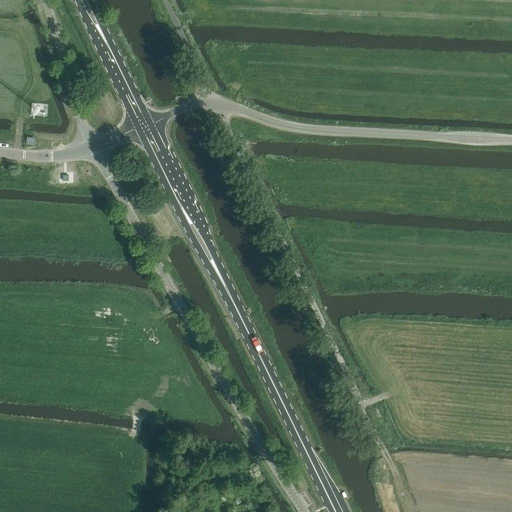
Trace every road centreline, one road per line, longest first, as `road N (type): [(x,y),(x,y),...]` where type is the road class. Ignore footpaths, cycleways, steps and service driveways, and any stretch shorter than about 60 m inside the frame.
road 1 (primary): [(334,511),(148,126)]
road 2 (unclassified): [(305,511),(93,147)]
road 3 (unclassified): [(213,102),(326,314),(386,457)]
road 4 (tertiary): [(213,102),(329,133),(511,140)]
road 5 (unclassified): [(93,147),(43,0)]
road 6 (primary): [(148,126),(83,0)]
